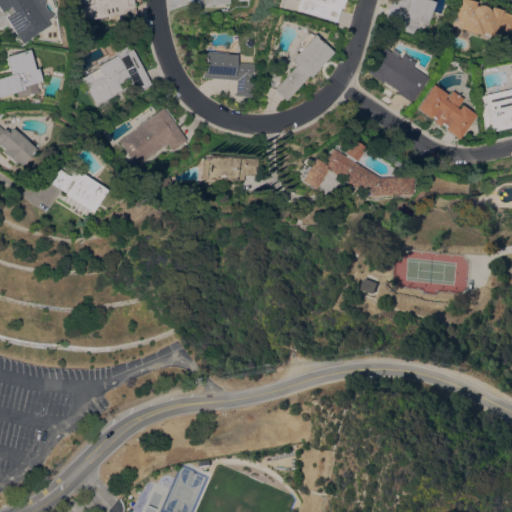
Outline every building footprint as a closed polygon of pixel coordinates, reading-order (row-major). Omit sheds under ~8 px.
[(48,25),(22,43),(5,17),(12,12),(7,6),(0,11),(0,0),(41,0),(42,1),(42,6),(45,11),(49,12),(51,15),(44,19),(48,25)] [(132,0),(136,18),(118,22),(117,14),(77,22),(72,0),(132,0)] [(341,0),(339,8),(337,8),(333,22),(292,10),(295,0),(341,0)] [(431,0),(434,1),(426,24),(416,21),(412,33),(382,23),(389,0),(431,0)] [(511,36),(500,32),(498,40),(448,25),(455,0),(468,0),(472,1),(471,5),(473,5),(476,4),(479,5),(483,6),(485,8),(487,10),(488,6),(511,14),(511,36)] [(307,77),(305,75),(283,100),(271,89),(293,64),(287,59),(298,47),(295,45),(296,41),(302,34),(305,33),(308,35),(309,34),(329,52),(307,77)] [(150,84),(135,93),(131,86),(95,106),(77,73),(95,63),(93,60),(111,49),(113,52),(125,45),(128,50),(130,49),(150,84)] [(397,58),(400,53),(414,61),(410,67),(426,77),(410,102),(394,92),(396,90),(382,81),(381,82),(365,72),(381,47),(397,58)] [(26,49),(33,69),(36,68),(40,81),(34,83),(37,91),(17,98),(15,91),(0,96),(0,76),(8,74),(3,57),(26,49)] [(202,53),(203,53),(203,51),(224,52),(224,54),(234,55),(233,62),(252,63),(250,97),(234,96),(235,80),(200,78),(202,53)] [(444,94),(441,98),(442,99),(448,90),(460,98),(454,107),(455,108),(458,104),(473,114),(456,139),(442,129),(444,126),(440,123),(438,126),(431,121),(433,118),(429,115),(427,118),(412,108),(429,84),(444,94)] [(511,126),(483,133),(474,96),(511,87),(511,126)] [(185,140),(172,151),(166,144),(137,166),(117,140),(161,108),(185,140)] [(17,134),(18,133),(36,148),(20,165),(16,162),(14,164),(0,151),(0,127),(6,132),(10,128),(17,134)] [(341,153),(349,140),(361,147),(354,161),(352,160),(351,162),(376,177),(411,177),(411,194),(372,194),(356,186),(355,188),(324,169),(312,189),(297,180),(310,159),(318,165),(328,148),(341,156),(342,154),(341,153)] [(256,158),(255,164),(253,164),(253,175),(242,174),(241,181),(226,180),(226,183),(198,181),(199,158),(205,158),(205,155),(256,158)] [(106,190),(92,212),(63,194),(64,193),(48,183),(57,169),(73,179),(77,172),(106,190)] [(377,281),(372,293),(360,288),(364,277),(377,281)]
